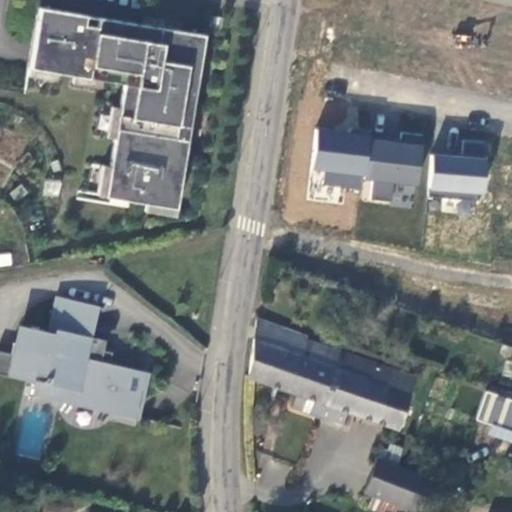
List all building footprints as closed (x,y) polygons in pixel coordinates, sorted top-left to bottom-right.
[(140,23),(36,7),(29,52),(26,76),(53,80),(55,73),(71,75),(70,83),(98,88),(99,80),(122,83),(118,108),(110,107),(105,137),(113,139),(109,167),(100,166),(96,196),(111,198),(110,204),(131,207),(131,203),(142,204),(141,214),(174,219),(176,209),(178,210),(205,33),(182,30),(183,21),(141,14),(140,23)] [(322,184),(360,189),(362,178),(367,138),(367,132),(350,129),(349,133),(349,137),(338,135),(338,132),(315,129),(310,167),(323,168),(322,184)] [(393,182),(416,185),(422,135),(401,132),(400,142),(367,138),(362,178),(372,179),(369,199),(390,202),(393,182)] [(475,200),(476,191),(481,191),(485,142),(462,140),(461,157),(430,155),(427,196),(475,200)] [(64,299),(57,329),(91,336),(98,306),(64,299)] [(257,319),(248,376),(296,393),(322,402),(340,352),(305,340),(306,337),(257,319)] [(0,351),(0,374),(28,381),(28,378),(45,382),(42,396),(131,416),(141,371),(110,364),(101,362),(104,350),(106,340),(91,336),(57,329),(57,330),(59,331),(58,336),(21,328),(15,355),(0,351)] [(112,352),(104,350),(101,362),(110,364),(112,352)] [(340,352),(322,402),(348,411),(398,428),(417,378),(341,351),(340,352)] [(511,400),(485,391),(474,419),(511,432),(511,400)] [(322,402),(296,393),(291,408),(317,417),(322,402)] [(322,402),(317,417),(343,426),(348,411),(322,402)] [(420,511),(428,511),(440,482),(387,462),(377,458),(364,491),(372,495),(369,506),(385,511),(393,511),(397,503),(420,511)]
